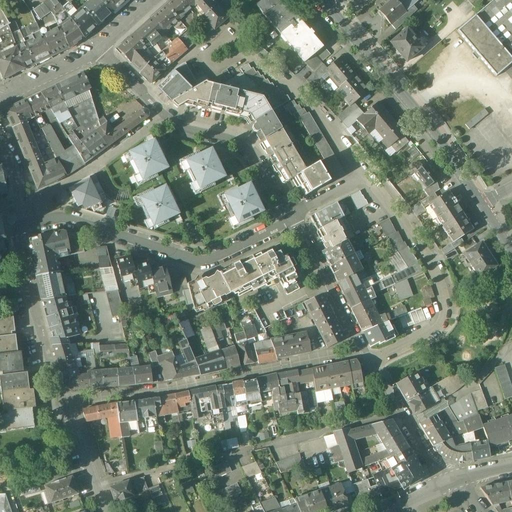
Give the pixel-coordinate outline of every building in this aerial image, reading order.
[(0,0),(0,30),(7,26),(9,25),(5,18),(0,8),(0,0)] [(56,9),(49,0),(47,0),(43,4),(50,13),(56,9)] [(63,8),(56,0),(49,0),(56,9),(50,13),(52,14),(53,16),(63,8)] [(94,0),(83,10),(98,27),(113,13),(100,0),(94,0)] [(100,0),(113,13),(127,0),(100,0)] [(209,12),(198,0),(172,0),(165,6),(178,21),(187,31),(202,18),(209,12)] [(198,0),(209,12),(217,6),(211,0),(198,0)] [(285,3),(282,0),(263,0),(255,6),(280,35),(298,19),(288,7),(289,6),(286,2),(285,3)] [(395,0),(392,0),(379,11),(390,25),(406,12),(395,0)] [(511,0),(493,0),(457,31),(495,77),(511,62),(511,0)] [(466,0),(474,8),(483,0),(466,0)] [(77,13),(69,3),(63,8),(70,19),(77,13)] [(43,4),(38,7),(44,17),(49,14),(43,4)] [(178,21),(165,6),(150,20),(163,34),(172,27),(178,21)] [(228,18),(217,6),(209,12),(202,18),(214,30),(228,18)] [(38,7),(33,10),(40,20),(44,17),(38,7)] [(70,19),(63,8),(53,16),(58,28),(70,19)] [(83,10),(82,9),(77,13),(70,19),(84,39),(98,27),(83,10)] [(14,23),(10,16),(5,18),(9,25),(14,23)] [(84,39),(70,19),(58,28),(59,28),(69,50),(84,39)] [(309,31),(298,19),(280,35),(304,64),(323,48),(312,35),(313,34),(310,30),(309,31)] [(163,34),(150,20),(133,35),(143,46),(146,50),(153,44),(163,34)] [(187,31),(178,21),(172,27),(181,36),(184,33),(187,31)] [(36,24),(27,28),(31,36),(39,32),(36,24)] [(7,26),(0,30),(0,54),(1,55),(16,48),(11,36),(7,26)] [(31,36),(27,28),(19,31),(19,32),(23,40),(31,36)] [(59,28),(41,36),(51,58),(69,50),(59,28)] [(412,35),(407,29),(390,43),(396,50),(395,50),(400,56),(406,62),(423,48),(417,41),(419,40),(414,34),(412,35)] [(19,32),(11,36),(16,48),(20,46),(19,42),(23,40),(19,32)] [(39,32),(31,36),(33,40),(25,44),(34,66),(51,58),(41,36),(39,32)] [(194,44),(184,33),(181,36),(177,39),(187,50),(194,44)] [(117,50),(127,60),(143,46),(133,35),(117,50)] [(177,39),(161,53),(170,65),(187,51),(187,50),(177,39)] [(34,66),(25,44),(20,46),(16,48),(25,70),(34,66)] [(161,53),(153,44),(146,50),(154,59),(161,53)] [(143,46),(127,60),(130,64),(140,73),(153,60),(154,59),(146,50),(143,46)] [(16,48),(1,55),(0,55),(0,75),(2,81),(25,70),(16,48)] [(323,65),(315,57),(306,65),(314,73),(323,65)] [(354,75),(340,58),(326,69),(324,71),(325,72),(331,79),(329,80),(328,85),(334,92),(338,88),(353,75),(354,75)] [(153,60),(140,73),(151,84),(164,70),(153,60)] [(177,68),(168,76),(176,85),(185,95),(199,87),(185,63),(177,68)] [(240,75),(220,87),(245,93),(258,96),(264,93),(265,95),(266,94),(276,88),(276,87),(275,88),(272,84),(270,85),(267,80),(265,81),(262,76),(260,77),(257,72),(256,73),(253,68),(251,69),(248,65),(238,70),(240,75)] [(314,73),(306,82),(310,87),(318,80),(317,79),(325,72),(324,71),(326,69),(323,65),(314,73)] [(83,74),(55,87),(63,103),(89,91),(88,90),(90,89),(83,74)] [(367,92),(353,75),(338,88),(339,88),(336,91),(350,107),(353,104),(367,92)] [(164,96),(176,85),(168,76),(156,88),(164,96)] [(185,95),(171,103),(177,108),(187,103),(206,107),(212,85),(204,83),(199,87),(185,95)] [(176,85),(164,96),(171,103),(185,95),(176,85)] [(220,87),(212,85),(206,107),(221,111),(221,109),(225,110),(225,112),(239,116),(245,93),(220,87)] [(63,103),(55,87),(41,93),(55,119),(60,116),(71,133),(72,132),(77,128),(63,103)] [(276,88),(266,94),(269,99),(272,97),(272,98),(280,94),(276,88)] [(80,143),(92,159),(107,148),(101,140),(95,132),(100,128),(98,121),(89,91),(63,103),(77,128),(72,132),(80,143)] [(280,94),(272,98),(272,97),(269,99),(265,102),(271,112),(290,101),(287,96),(285,97),(282,92),(280,94)] [(55,119),(41,93),(25,101),(34,119),(40,130),(41,130),(47,127),(46,124),(44,124),(39,115),(45,113),(50,122),(55,119)] [(245,93),(239,116),(248,118),(250,115),(251,115),(250,115),(251,110),(255,111),(253,117),(252,118),(253,122),(254,122),(271,112),(265,102),(262,98),(258,96),(245,93)] [(25,101),(3,111),(12,129),(29,171),(43,165),(34,143),(26,122),(34,119),(25,101)] [(293,101),(283,107),(286,112),(288,111),(296,106),(293,101)] [(405,135),(378,103),(364,115),(356,121),(368,134),(375,129),(384,140),(382,142),(388,149),(391,146),(400,138),(405,135)] [(342,124),(359,109),(353,104),(350,107),(336,118),(342,124)] [(296,106),(288,111),(291,116),(293,115),(301,110),(298,105),(296,106)] [(112,131),(101,140),(107,148),(146,119),(147,118),(148,116),(148,114),(147,112),(143,108),(132,116),(131,115),(124,120),(125,122),(112,131)] [(301,110),(293,115),(296,120),(299,119),(306,114),(303,109),(301,110)] [(359,109),(342,124),(348,128),(353,121),(355,119),(356,121),(364,115),(359,109)] [(469,130),(489,114),(484,109),(465,125),(469,130)] [(271,112),(254,122),(255,124),(252,126),(252,129),(254,132),(257,133),(256,136),(260,142),(281,129),(271,112)] [(306,114),(299,119),(308,134),(318,129),(308,113),(306,114)] [(103,118),(98,121),(100,128),(95,132),(101,140),(112,131),(103,118)] [(34,119),(26,122),(34,143),(45,138),(46,138),(41,130),(40,130),(34,119)] [(64,153),(50,128),(47,127),(41,130),(46,138),(45,138),(57,159),(64,155),(64,153)] [(333,154),(318,128),(318,129),(308,134),(324,160),(333,154)] [(281,129),(260,142),(269,157),(290,145),(281,129)] [(400,138),(391,146),(396,153),(408,143),(405,140),(403,142),(400,138)] [(168,169),(154,141),(128,153),(132,161),(130,162),(136,175),(138,174),(142,182),(168,169)] [(312,167),(296,141),(290,145),(306,170),(312,167)] [(92,159),(80,143),(74,147),(84,165),(92,159)] [(290,145),(269,157),(274,166),(277,166),(279,170),(278,172),(283,182),(286,182),(291,179),(306,170),(290,145)] [(84,165),(74,147),(64,153),(64,155),(57,159),(57,160),(66,176),(84,165)] [(225,178),(211,150),(185,162),(189,170),(187,171),(193,184),(195,183),(199,191),(225,178)] [(344,173),(333,154),(324,160),(335,179),(344,173)] [(43,165),(29,171),(37,190),(46,187),(55,183),(66,176),(57,160),(43,165)] [(306,170),(291,179),(302,198),(330,182),(318,163),(312,167),(306,170)] [(427,163),(414,173),(426,189),(427,189),(433,184),(439,179),(427,163)] [(0,254),(0,253),(0,252),(1,253),(3,252),(6,252),(6,250),(3,251),(2,241),(3,240),(5,242),(7,241),(4,239),(3,232),(2,225),(1,225),(0,219),(2,216),(1,215),(0,215),(0,196),(1,197),(1,195),(6,195),(8,196),(8,194),(7,194),(6,186),(4,184),(7,180),(9,180),(8,178),(7,178),(6,173),(7,172),(7,170),(5,171),(1,168),(2,166),(0,165),(0,254)] [(82,182),(74,186),(76,191),(71,194),(77,208),(83,205),(86,211),(94,207),(94,208),(102,204),(101,202),(93,186),(89,177),(81,181),(82,182)] [(98,183),(93,186),(101,202),(106,200),(98,183)] [(263,213),(249,184),(223,197),(227,205),(225,206),(231,219),(234,218),(237,226),(263,213)] [(433,184),(427,189),(426,189),(423,191),(428,197),(434,193),(439,190),(433,184)] [(179,215),(165,186),(139,199),(143,207),(141,208),(147,221),(149,220),(153,228),(179,215)] [(453,198),(452,198),(448,191),(437,198),(427,204),(428,205),(442,227),(462,214),(456,204),(456,203),(454,199),(453,198)] [(359,192),(349,197),(356,211),(368,205),(365,200),(365,201),(362,196),(361,196),(359,192)] [(428,197),(419,203),(423,209),(428,205),(427,204),(437,198),(434,193),(428,197)] [(336,203),(309,217),(317,231),(343,218),(336,203)] [(462,214),(442,227),(452,243),(453,243),(460,238),(473,230),(462,214)] [(343,218),(317,231),(327,251),(346,241),(353,237),(343,218)] [(388,219),(378,225),(386,238),(396,233),(388,219)] [(396,233),(386,238),(392,248),(393,248),(403,243),(397,232),(396,233)] [(38,238),(39,241),(29,244),(36,278),(59,273),(55,256),(68,253),(69,256),(84,253),(81,239),(62,233),(38,238)] [(460,238),(453,243),(452,243),(450,244),(453,250),(463,243),(460,238)] [(327,251),(322,253),(329,267),(352,255),(353,255),(346,241),(327,251)] [(403,243),(393,248),(396,253),(397,253),(407,248),(404,242),(403,243)] [(481,243),(464,254),(479,278),(496,266),(481,243)] [(450,244),(441,250),(444,256),(449,253),(453,250),(450,244)] [(407,248),(397,253),(407,269),(418,263),(408,247),(407,248)] [(455,250),(449,253),(446,255),(448,260),(457,255),(455,250)] [(270,265),(282,259),(279,253),(272,256),(270,252),(253,261),(264,284),(276,278),(270,265)] [(352,255),(329,267),(338,283),(356,274),(362,271),(357,261),(355,262),(352,255)] [(153,286),(149,272),(147,262),(132,266),(130,257),(116,261),(122,284),(136,280),(139,290),(153,286)] [(264,284),(253,261),(251,257),(219,274),(230,295),(232,293),(234,296),(236,295),(238,297),(264,284)] [(270,265),(276,278),(281,287),(297,279),(292,269),(295,267),(291,259),(288,261),(286,257),(282,259),(270,265)] [(407,269),(404,271),(407,280),(423,273),(418,263),(407,269)] [(164,268),(149,272),(153,286),(156,295),(169,291),(170,291),(167,279),(164,268)] [(404,271),(390,277),(393,283),(394,285),(405,280),(405,281),(407,280),(404,271)] [(59,273),(36,278),(41,300),(64,297),(59,273)] [(230,295),(219,274),(207,280),(205,279),(201,281),(200,278),(187,285),(188,290),(182,291),(183,292),(184,297),(188,312),(213,302),(223,296),(224,298),(230,295)] [(362,287),(356,274),(338,283),(343,294),(355,288),(362,287)] [(178,276),(167,279),(170,291),(169,291),(170,295),(175,294),(183,292),(182,291),(179,280),(178,276)] [(185,278),(179,280),(182,291),(188,290),(187,285),(185,278)] [(405,280),(394,285),(400,301),(411,298),(405,281),(405,280)] [(362,287),(355,288),(343,294),(350,309),(369,301),(375,298),(373,294),(374,294),(372,290),(365,292),(362,287)] [(430,287),(421,290),(424,301),(434,298),(430,287)] [(124,315),(117,290),(105,294),(112,319),(124,315)] [(315,326),(333,317),(322,295),(304,304),(315,326)] [(223,296),(213,302),(215,306),(225,301),(224,298),(223,296)] [(53,340),(67,339),(79,336),(70,303),(66,304),(64,297),(41,300),(53,340)] [(369,301),(350,309),(363,332),(390,320),(388,314),(380,317),(377,317),(369,301)] [(405,308),(388,314),(390,320),(407,314),(405,308)] [(12,314),(0,315),(0,317),(0,320),(0,355),(17,353),(12,314)] [(327,349),(345,340),(333,317),(315,326),(327,349)] [(390,320),(363,332),(370,348),(397,336),(390,320)] [(186,321),(178,324),(185,338),(190,336),(191,333),(186,321)] [(222,323),(210,328),(212,333),(224,329),(222,323)] [(252,326),(243,329),(244,332),(246,340),(255,337),(252,326)] [(202,330),(212,355),(194,361),(200,375),(225,370),(219,353),(215,342),(212,333),(210,328),(202,330)] [(224,329),(212,333),(215,342),(228,338),(224,329)] [(237,346),(239,346),(245,366),(253,364),(246,340),(244,332),(234,335),(237,346)] [(306,333),(269,340),(269,342),(271,347),(272,347),(276,360),(310,353),(308,342),(307,342),(306,333)] [(174,359),(182,379),(200,375),(194,361),(186,340),(179,343),(184,354),(174,359)] [(269,342),(253,345),(256,355),(258,364),(267,363),(276,361),(276,360),(272,347),(271,347),(269,342)] [(85,354),(72,356),(69,346),(52,347),(57,364),(74,361),(79,360),(86,358),(85,354)] [(113,347),(99,348),(99,355),(100,358),(115,358),(114,355),(113,347)] [(127,347),(113,347),(114,355),(125,355),(128,355),(127,347)] [(234,348),(219,353),(225,370),(240,367),(234,348)] [(156,352),(149,354),(153,368),(159,366),(158,365),(156,358),(158,357),(156,352)] [(17,353),(0,355),(0,373),(2,373),(2,377),(0,376),(0,388),(3,412),(7,411),(7,415),(0,416),(0,428),(5,428),(6,432),(27,429),(27,425),(33,424),(31,408),(35,408),(33,390),(29,391),(27,373),(23,374),(21,353),(17,353)] [(88,358),(92,389),(103,388),(101,371),(94,372),(93,370),(95,370),(94,357),(93,357),(88,358)] [(134,357),(129,358),(130,363),(135,385),(152,383),(150,367),(136,368),(136,367),(134,357)] [(86,358),(79,360),(80,368),(87,367),(86,358)] [(174,359),(158,365),(159,366),(165,382),(182,379),(174,359)] [(60,373),(79,368),(78,366),(76,367),(74,361),(57,364),(60,373)] [(356,361),(347,362),(352,385),(353,390),(363,388),(359,366),(356,361)] [(347,362),(334,365),(339,388),(352,385),(347,362)] [(125,364),(126,369),(116,370),(118,387),(135,385),(130,363),(126,364),(125,364)] [(334,365),(325,367),(330,389),(339,388),(334,365)] [(504,365),(494,369),(496,374),(506,371),(504,365)] [(79,368),(60,373),(62,381),(79,377),(78,373),(88,373),(87,367),(80,368),(79,368)] [(325,367),(311,370),(314,381),(316,395),(330,392),(330,389),(325,367)] [(116,370),(101,371),(103,388),(118,387),(116,370)] [(314,381),(311,370),(297,373),(299,382),(305,381),(305,383),(314,381)] [(297,371),(286,373),(288,384),(290,394),(294,394),(296,393),(294,383),(299,382),(297,373),(297,371)] [(506,371),(496,374),(498,379),(508,376),(506,371)] [(286,373),(276,375),(279,389),(273,390),(274,397),(284,395),(283,389),(287,388),(286,384),(288,384),(286,373)] [(417,373),(396,384),(406,402),(426,391),(429,389),(425,381),(423,382),(417,373)] [(426,391),(434,405),(443,400),(454,393),(466,384),(456,373),(429,389),(426,391)] [(79,377),(62,381),(65,388),(69,391),(90,389),(88,375),(79,377)] [(276,375),(255,379),(256,380),(259,394),(273,390),(279,389),(276,375)] [(508,376),(498,379),(500,384),(510,381),(508,376)] [(256,380),(242,384),(247,406),(261,402),(259,394),(256,380)] [(510,381),(500,384),(501,390),(511,386),(510,381)] [(242,382),(231,384),(231,385),(234,401),(236,408),(247,406),(242,384),(242,382)] [(231,385),(222,387),(226,408),(229,408),(232,407),(231,402),(234,401),(231,385)] [(511,388),(511,386),(501,390),(503,395),(511,391),(511,388)] [(215,387),(202,390),(205,405),(209,404),(212,421),(213,425),(224,423),(223,421),(221,409),(219,409),(215,388),(215,387)] [(222,387),(215,388),(219,409),(221,409),(223,421),(231,419),(229,408),(226,408),(222,387)] [(202,390),(188,392),(192,412),(194,419),(200,418),(198,407),(205,405),(202,390)] [(315,391),(305,393),(306,401),(309,401),(310,409),(317,408),(315,391)] [(426,391),(406,402),(414,417),(434,405),(426,391)] [(511,391),(503,395),(505,400),(511,397),(511,391)] [(178,415),(192,412),(188,392),(174,395),(178,413),(178,415)] [(296,393),(294,394),(295,401),(297,411),(297,415),(308,413),(306,401),(305,393),(297,395),(296,393)] [(470,394),(448,407),(452,415),(458,424),(463,423),(479,417),(470,394)] [(178,413),(174,395),(159,398),(160,407),(154,408),(157,425),(165,423),(164,415),(178,413)] [(286,403),(284,395),(274,397),(273,397),(275,405),(273,405),(274,412),(278,411),(279,414),(297,411),(295,401),(286,403)] [(160,407),(159,398),(133,402),(136,420),(144,419),(146,429),(157,427),(157,425),(154,408),(160,407)] [(434,405),(414,417),(419,425),(435,415),(441,411),(448,407),(443,400),(434,405)] [(136,420),(133,402),(116,405),(118,416),(121,437),(122,439),(129,438),(128,431),(127,423),(136,422),(136,420)] [(200,418),(194,419),(195,425),(212,421),(209,404),(205,405),(198,407),(200,418)] [(118,416),(116,405),(97,408),(99,419),(108,417),(118,416)] [(452,415),(448,407),(441,411),(446,419),(452,415)] [(99,419),(97,408),(83,411),(85,422),(99,419)] [(435,415),(419,425),(424,432),(440,422),(435,415)] [(458,424),(452,415),(446,419),(452,428),(458,424)] [(121,437),(118,416),(108,417),(112,439),(121,437)] [(479,417),(463,423),(467,434),(470,433),(482,429),(482,427),(479,417)] [(511,421),(510,417),(482,427),(489,448),(511,439),(511,421)] [(245,419),(237,420),(240,433),(247,432),(245,419)] [(391,420),(371,426),(375,434),(382,444),(399,435),(391,420)] [(136,422),(127,423),(128,431),(138,430),(136,422)] [(451,440),(440,422),(424,432),(433,447),(451,440)] [(463,423),(458,424),(452,428),(458,438),(462,436),(467,434),(463,423)] [(371,426),(349,431),(352,440),(375,434),(371,426)] [(348,429),(333,433),(338,446),(340,454),(343,461),(347,474),(361,468),(359,462),(352,440),(349,431),(348,429)] [(467,434),(462,436),(464,444),(464,446),(465,447),(469,446),(469,445),(473,444),(470,433),(467,434)] [(382,444),(387,453),(384,454),(382,453),(369,458),(371,464),(385,459),(408,450),(399,435),(382,444)] [(458,438),(451,440),(453,447),(464,444),(462,436),(458,438)] [(221,441),(222,450),(238,448),(237,438),(221,441)] [(465,449),(455,451),(453,447),(451,440),(433,447),(433,448),(432,450),(434,452),(436,453),(436,452),(440,455),(443,458),(446,460),(451,462),(458,463),(458,464),(459,465),(463,465),(464,464),(464,463),(472,462),(469,446),(465,447),(464,446),(465,449)] [(473,444),(469,445),(469,446),(472,462),(489,458),(486,442),(473,444)] [(338,446),(329,449),(332,457),(340,454),(338,446)] [(381,494),(401,487),(403,490),(425,477),(412,456),(412,457),(408,450),(385,459),(390,468),(373,476),(381,494)] [(340,454),(332,457),(335,464),(343,461),(340,454)] [(275,463),(280,474),(302,466),(299,455),(275,463)] [(369,458),(359,462),(361,468),(371,464),(369,458)] [(226,462),(211,469),(215,479),(231,472),(226,462)] [(255,463),(241,468),(246,479),(261,474),(255,463)] [(78,495),(72,477),(58,482),(64,499),(78,495)] [(128,484),(133,497),(148,491),(143,478),(128,484)] [(64,499),(58,482),(44,487),(50,504),(64,499)] [(128,482),(109,488),(115,504),(133,497),(128,484),(128,482)] [(493,486),(497,505),(510,502),(507,483),(493,486)] [(236,484),(216,494),(220,504),(241,494),(236,484)] [(340,484),(330,488),(337,509),(348,505),(340,484)] [(158,485),(147,489),(148,491),(151,500),(162,496),(158,485)] [(368,486),(353,491),(353,492),(357,502),(357,503),(372,498),(368,486)] [(497,505),(493,486),(481,489),(480,490),(491,506),(497,505)] [(329,511),(337,509),(330,488),(320,492),(327,511),(329,511)] [(319,491),(294,501),(297,511),(327,511),(320,492),(319,491)] [(9,511),(4,496),(0,496),(0,511),(9,511)] [(297,511),(294,501),(293,499),(278,505),(280,511),(297,511)] [(260,503),(263,511),(278,511),(280,511),(278,505),(276,501),(266,505),(265,501),(260,503)] [(263,511),(260,503),(250,507),(252,511),(263,511)]
